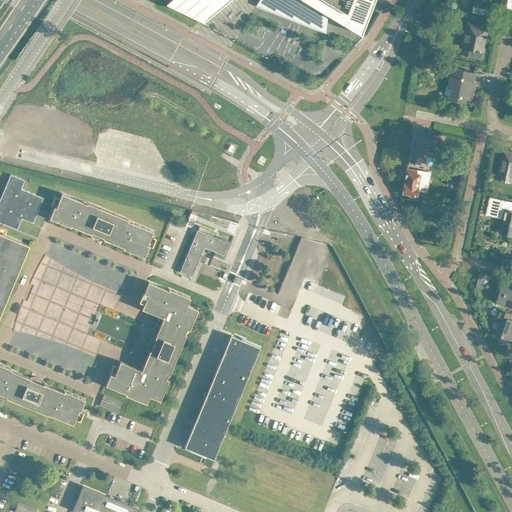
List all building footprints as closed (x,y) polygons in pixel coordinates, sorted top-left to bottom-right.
[(173,0),(206,16),(226,0),(259,0),(257,4),(325,30),(327,14),(361,34),(374,0),(173,0)] [(511,0),(502,0),(501,6),(511,8),(511,0)] [(481,60),(487,34),(488,26),(464,21),(462,29),(466,30),(463,47),(470,49),(468,57),(481,60)] [(341,54),(346,44),(338,41),(333,51),(341,54)] [(470,81),(474,82),(476,73),(453,68),(449,87),(448,87),(446,88),(444,97),(444,98),(444,99),(445,99),(445,100),(446,100),(447,101),(448,101),(449,101),(450,101),(451,101),(452,100),(453,99),(466,102),(466,100),(472,101),(475,90),(469,89),(470,81)] [(436,140),(424,138),(412,135),(410,148),(434,153),(436,140)] [(511,152),(503,151),(497,179),(511,182),(511,152)] [(417,170),(406,168),(401,193),(408,195),(407,199),(415,200),(417,190),(424,191),(427,172),(417,170)] [(0,199),(0,222),(5,224),(17,229),(22,218),(33,223),(43,198),(21,189),(24,180),(10,175),(0,199)] [(62,193),(59,199),(56,207),(54,206),(49,218),(70,227),(71,225),(91,234),(91,233),(97,235),(97,236),(98,236),(98,235),(104,238),(103,239),(123,247),(123,248),(144,257),(149,245),(147,245),(153,231),(132,222),(131,225),(127,223),(128,219),(87,202),(86,206),(81,204),(82,202),(62,193)] [(511,202),(490,198),(487,215),(503,218),(500,231),(498,230),(498,231),(511,233),(511,202)] [(192,277),(204,247),(214,251),(223,255),(228,243),(197,230),(180,272),(192,277)] [(29,245),(0,233),(0,315),(8,295),(7,295),(10,289),(8,288),(11,281),(13,282),(15,276),(16,276),(31,241),(30,241),(29,245)] [(511,282),(507,281),(505,280),(503,287),(506,288),(501,303),(511,306),(511,282)] [(198,309),(192,307),(187,305),(190,297),(169,289),(168,290),(148,281),(144,293),(147,295),(142,309),(163,317),(155,338),(156,338),(153,344),(152,344),(153,345),(151,350),(149,350),(141,370),(120,361),(114,375),(110,373),(105,385),(125,393),(125,394),(146,403),(149,396),(160,400),(168,380),(166,379),(168,374),(169,375),(186,334),(185,333),(187,329),(189,330),(198,309)] [(511,341),(511,338),(511,319),(511,315),(511,313),(500,309),(496,319),(501,321),(496,333),(502,335),(501,337),(511,341)] [(213,459),(236,404),(260,347),(231,335),(184,447),(213,459)] [(80,411),(83,404),(85,399),(64,390),(64,392),(43,383),(43,384),(37,382),(37,381),(36,382),(31,379),(31,378),(11,370),(11,369),(0,363),(0,393),(2,395),(3,392),(7,394),(6,398),(47,415),(49,411),(53,413),(52,415),(73,424),(79,410),(80,411)] [(135,511),(137,509),(107,496),(83,486),(73,509),(79,511),(135,511)]
